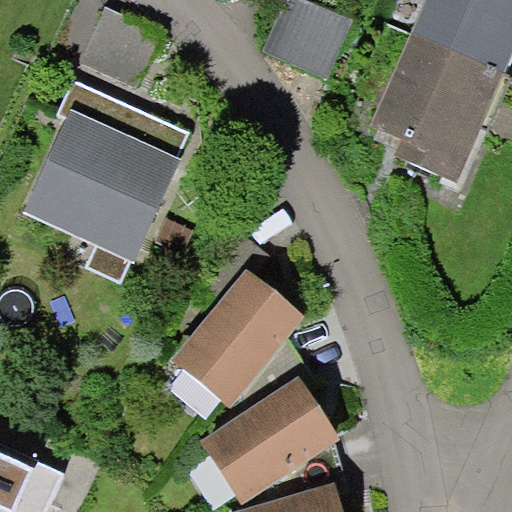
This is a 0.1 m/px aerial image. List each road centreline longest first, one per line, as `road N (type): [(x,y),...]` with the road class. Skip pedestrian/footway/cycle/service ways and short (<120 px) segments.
road 1 (residential): [(440,511),(415,411),(225,54),(167,0)]
road 2 (residential): [(453,511),(511,405)]
